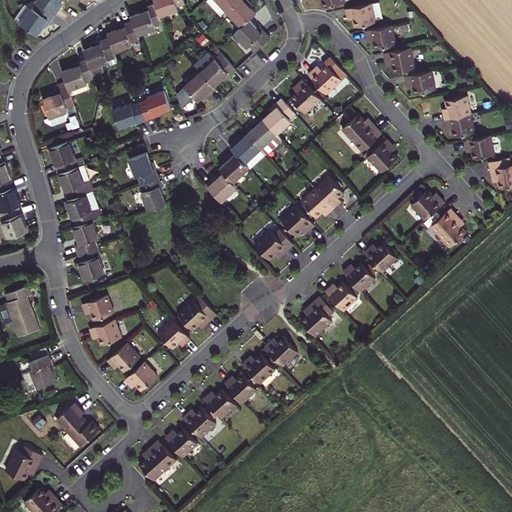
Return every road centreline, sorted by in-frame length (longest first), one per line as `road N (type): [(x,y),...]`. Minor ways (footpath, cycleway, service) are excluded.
road 1 (residential): [(131,420),(434,158)]
road 2 (residential): [(116,0),(38,59),(17,99),(53,251)]
road 3 (residential): [(434,158),(372,89),(331,27),(291,21)]
road 4 (residential): [(53,251),(72,349),(131,420)]
road 5 (residential): [(291,21),(284,55),(210,121),(171,137)]
